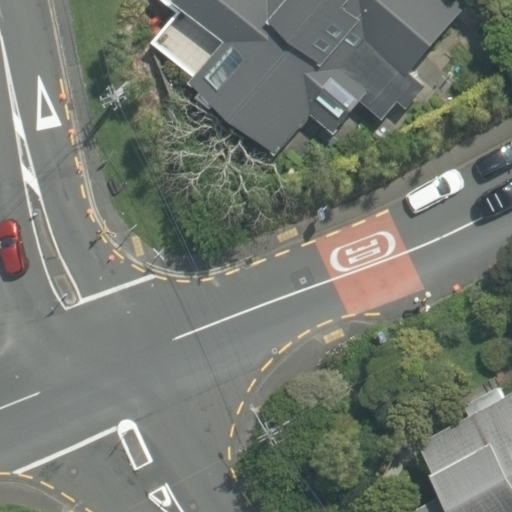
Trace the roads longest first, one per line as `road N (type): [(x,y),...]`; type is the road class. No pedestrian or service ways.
road 1 (residential): [(511,181),(342,273),(82,387)]
road 2 (tertiary): [(0,45),(38,235),(82,387)]
road 3 (residential): [(82,387),(185,511)]
